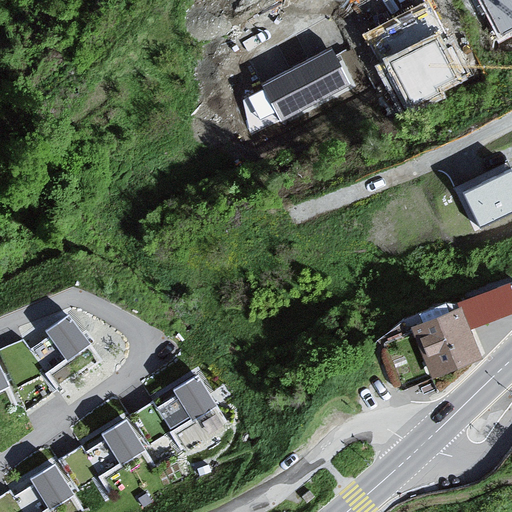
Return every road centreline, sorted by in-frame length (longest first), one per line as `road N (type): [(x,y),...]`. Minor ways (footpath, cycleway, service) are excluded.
road 1 (residential): [(0,467),(128,376),(145,348),(128,325),(83,300),(0,327)]
road 2 (residential): [(236,511),(282,488),(357,427),(383,426),(419,446)]
road 3 (secondary): [(419,446),(511,358)]
